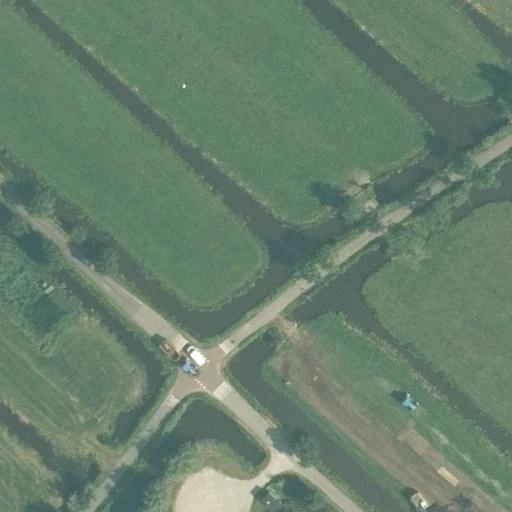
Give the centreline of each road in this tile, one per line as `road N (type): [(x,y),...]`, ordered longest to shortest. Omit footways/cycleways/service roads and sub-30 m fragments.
road 1 (unclassified): [(196,369),(327,264),(511,139)]
road 2 (tertiary): [(196,369),(0,186)]
road 3 (tertiary): [(354,511),(196,369)]
road 4 (unclassified): [(85,511),(196,369)]
road 5 (track): [(441,283),(406,251),(333,151)]
